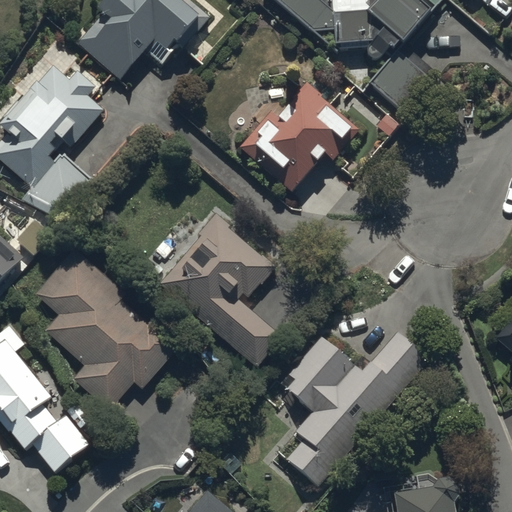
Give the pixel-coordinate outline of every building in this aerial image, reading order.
[(113,76),(122,83),(147,54),(162,68),(180,48),(184,51),(210,21),(186,0),(111,0),(99,14),(104,17),(79,46),(113,76)] [(276,0),(309,29),(333,29),(335,49),(363,48),(376,60),(399,35),(402,38),(429,7),(421,0),(372,0),(366,8),(333,10),(332,0),(276,0)] [(431,78),(394,48),(367,82),(404,111),(431,78)] [(71,151),(104,113),(91,101),(88,99),(97,90),(79,75),(70,84),(54,70),(0,131),(8,138),(0,146),(0,162),(33,192),(56,167),(50,162),(65,145),(71,151)] [(357,129),(302,84),(277,116),(268,109),(237,147),(294,192),(325,154),(332,160),(357,129)] [(52,234),(33,217),(15,238),(34,255),(52,234)] [(160,288),(257,372),(283,341),(239,303),(244,298),(249,302),(261,288),(262,289),(277,271),(264,260),(263,261),(229,232),(231,229),(219,220),(160,288)] [(0,282),(23,257),(0,236),(0,282)] [(36,298),(60,319),(46,335),(86,369),(75,382),(111,414),(135,387),(143,393),(183,348),(154,322),(148,328),(121,305),(127,298),(76,253),(36,298)] [(511,313),(494,334),(511,350),(511,352),(508,358),(511,361),(511,313)] [(287,463),(319,491),(431,365),(398,337),(363,377),(322,341),(289,378),(297,385),(289,394),(314,416),(296,436),(305,443),(287,463)] [(0,424),(9,436),(11,435),(26,455),(33,449),(56,477),(91,449),(67,420),(58,427),(44,409),(53,402),(6,343),(0,347),(0,424)] [(398,511),(456,511),(462,503),(460,493),(451,487),(441,488),(434,496),(397,503),(398,511)] [(193,511),(227,511),(208,496),(193,511)]
